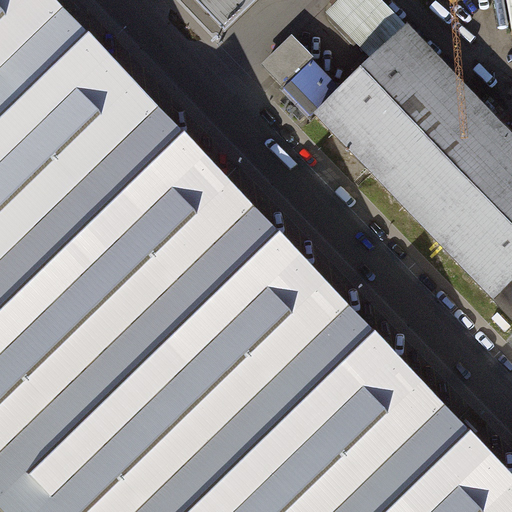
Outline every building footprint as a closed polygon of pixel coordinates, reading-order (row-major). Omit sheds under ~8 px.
[(511,511),(511,475),(52,0),(0,0),(0,509),(2,511),(511,511)] [(198,0),(225,27),(253,0),(198,0)] [(374,60),(408,28),(380,0),(342,0),(329,13),(374,60)] [(511,135),(408,28),(374,60),(344,89),(316,116),(365,166),(511,317),(511,135)] [(265,63),(316,116),(344,89),(293,37),(265,63)]
